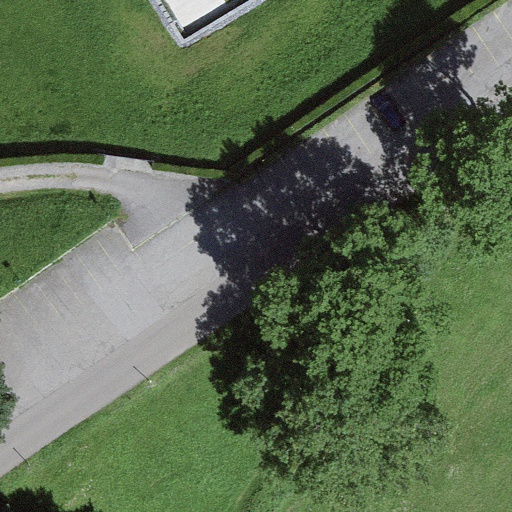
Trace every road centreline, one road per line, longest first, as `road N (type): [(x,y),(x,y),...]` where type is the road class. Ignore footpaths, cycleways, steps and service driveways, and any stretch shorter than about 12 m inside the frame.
road 1 (unclassified): [(511,103),(0,455)]
road 2 (track): [(225,299),(158,204),(77,180),(0,187)]
